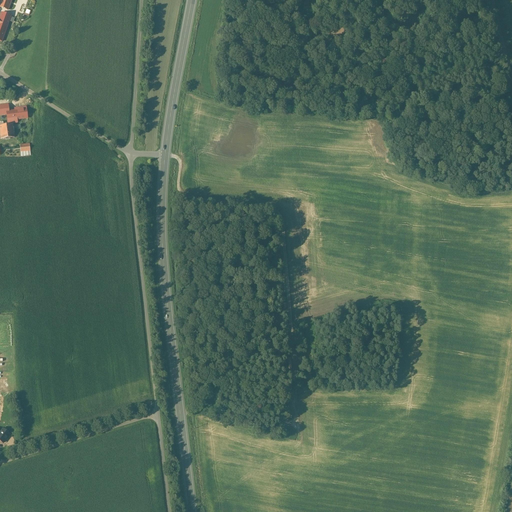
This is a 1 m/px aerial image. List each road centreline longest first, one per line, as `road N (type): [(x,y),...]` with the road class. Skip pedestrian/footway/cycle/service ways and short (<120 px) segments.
road 1 (track): [(165,155),(178,162),(177,196),(272,208),(282,220),(298,428)]
road 2 (primary): [(165,155),(162,242),(191,511)]
road 3 (unclassified): [(157,414),(130,155)]
road 4 (unclassified): [(0,463),(157,414)]
road 5 (primary): [(192,0),(165,155)]
road 6 (unclassified): [(130,155),(140,0)]
road 7 (unclassified): [(0,72),(130,155)]
